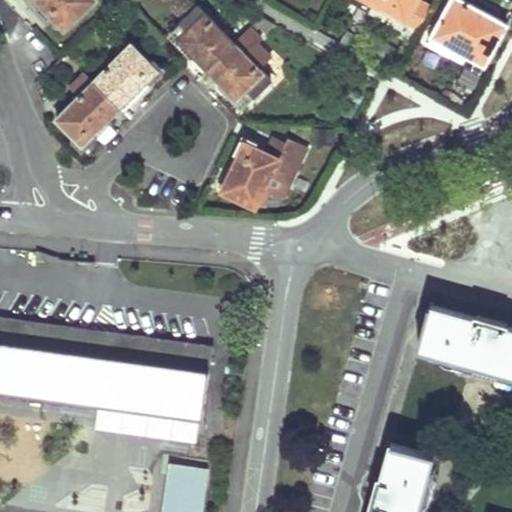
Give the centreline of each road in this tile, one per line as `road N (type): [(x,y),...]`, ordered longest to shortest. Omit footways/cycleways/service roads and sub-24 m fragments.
road 1 (unclassified): [(297,258),(256,511)]
road 2 (unclassified): [(304,241),(330,211),(391,167),(511,122)]
road 3 (residential): [(304,241),(511,299)]
road 4 (residential): [(297,258),(263,244),(130,228)]
road 5 (residential): [(133,143),(175,163),(197,160),(211,134),(202,110),(180,105),(162,114)]
